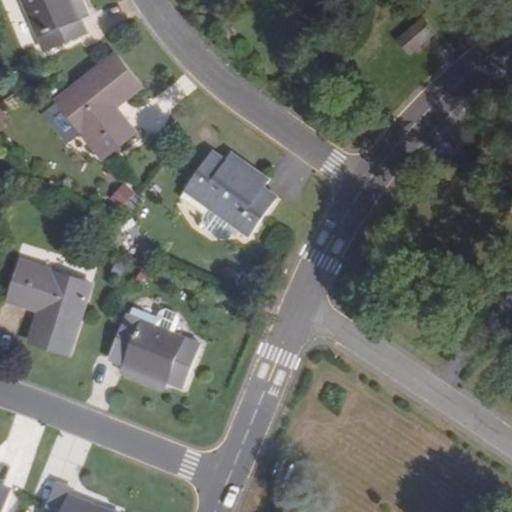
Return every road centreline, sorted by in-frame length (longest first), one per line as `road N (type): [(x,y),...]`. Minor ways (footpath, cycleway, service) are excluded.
road 1 (residential): [(143,0),(167,44),(226,104),(361,189)]
road 2 (residential): [(511,453),(294,314)]
road 3 (residential): [(217,486),(0,400)]
road 4 (residential): [(361,189),(433,103),(511,40)]
road 5 (residential): [(217,486),(294,314)]
road 6 (residential): [(294,314),(361,189)]
